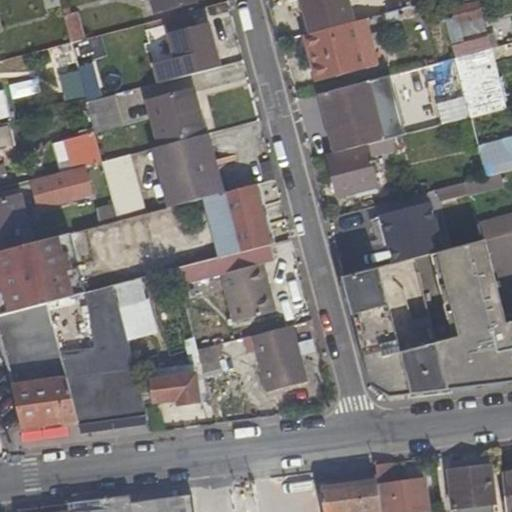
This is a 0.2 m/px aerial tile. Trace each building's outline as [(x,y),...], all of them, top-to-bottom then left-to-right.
[(62,9),(59,0),(43,0),(47,12),(62,9)] [(148,0),(152,15),(198,2),(197,0),(148,0)] [(315,34),(306,0),(300,0),(309,35),(315,34)] [(306,0),(315,34),(354,23),(347,0),(306,0)] [(477,0),(439,0),(442,12),(450,9),(455,25),(457,25),(460,38),(486,31),(477,0)] [(423,15),(421,5),(418,6),(386,14),(387,24),(423,15)] [(79,13),(64,16),(71,43),(84,39),(79,13)] [(176,56),(163,60),(168,81),(204,72),(200,59),(216,55),(208,24),(192,27),(190,19),(167,26),(176,56)] [(379,66),(367,19),(354,23),(315,34),(309,35),(304,37),(316,83),(379,66)] [(451,45),(471,118),(495,111),(482,64),(495,61),(492,49),(491,50),(487,36),(451,45)] [(99,99),(91,67),(79,72),(87,102),(99,99)] [(60,77),(67,108),(87,102),(79,72),(60,77)] [(390,76),(319,94),(335,154),(405,135),(390,76)] [(149,101),(160,146),(205,134),(193,89),(149,101)] [(129,126),(121,94),(99,99),(87,102),(95,132),(95,135),(129,126)] [(95,132),(63,141),(71,170),(85,167),(103,162),(95,135),(95,132)] [(224,192),(209,133),(205,134),(160,146),(158,147),(174,206),(202,199),(215,195),(224,192)] [(511,140),(478,150),(486,177),(503,174),(511,170),(511,140)] [(158,147),(151,149),(167,208),(174,206),(158,147)] [(329,159),(339,197),(342,196),(377,186),(367,148),(329,159)] [(146,213),(131,154),(103,162),(118,221),(146,213)] [(259,164),(264,182),(275,179),(271,160),(259,164)] [(85,167),(71,170),(31,181),(38,209),(92,195),(85,167)] [(503,174),(486,177),(465,183),(470,198),(506,187),(503,174)] [(262,209),(256,184),(224,192),(215,195),(222,219),(262,209)] [(344,206),(379,196),(377,186),(342,196),(344,206)] [(22,195),(0,200),(0,252),(35,243),(22,195)] [(226,235),(222,219),(215,195),(202,199),(218,259),(231,255),(226,235)] [(444,252),(432,203),(380,217),(388,245),(393,265),(415,260),(437,254),(444,252)] [(226,235),(267,225),(262,209),(222,219),(226,235)] [(511,216),(476,225),(479,234),(481,241),(484,241),(511,232),(511,216)] [(380,248),(388,245),(380,217),(372,219),(380,248)] [(272,244),(267,225),(226,235),(231,255),(272,244)] [(452,241),(453,249),(481,241),(479,234),(452,241)] [(78,296),(62,236),(35,243),(0,252),(0,298),(5,317),(48,305),(78,296)] [(436,343),(448,390),(511,381),(511,321),(506,318),(484,241),(481,241),(453,249),(444,252),(437,254),(459,332),(453,339),(436,343)] [(218,259),(175,270),(180,287),(221,277),(232,322),(277,312),(264,266),(276,262),(272,244),(231,255),(218,259)] [(342,278),(370,386),(392,398),(448,390),(436,343),(402,353),(379,269),(342,278)] [(85,295),(89,312),(118,305),(114,287),(85,295)] [(0,318),(0,335),(24,427),(78,420),(61,352),(48,305),(5,317),(0,318)] [(411,321),(414,330),(432,326),(429,316),(411,321)] [(302,355),(298,342),(293,326),(250,336),(266,392),(309,382),(302,355)] [(316,351),(313,339),(298,342),(302,355),(316,351)] [(146,411),(128,343),(61,352),(78,420),(146,411)] [(216,345),(197,349),(204,377),(222,372),(216,345)] [(177,401),(178,405),(199,402),(195,374),(151,380),(153,403),(177,401)] [(425,479),(392,483),(390,464),(375,466),(376,475),(380,511),(416,511),(417,511),(429,510),(425,479)] [(495,504),(490,465),(447,471),(452,509),(454,509),(454,511),(493,511),(493,505),(495,504)] [(511,511),(511,473),(502,475),(507,511),(511,511)] [(380,511),(376,475),(320,482),(323,511),(380,511)] [(308,511),(306,493),(275,498),(277,511),(308,511)] [(82,511),(194,511),(193,497),(130,504),(129,497),(102,501),(104,509),(82,511)] [(102,501),(66,505),(67,511),(82,511),(104,509),(102,501)]
